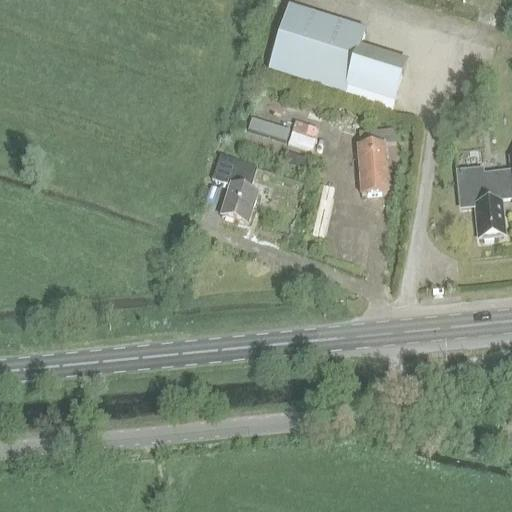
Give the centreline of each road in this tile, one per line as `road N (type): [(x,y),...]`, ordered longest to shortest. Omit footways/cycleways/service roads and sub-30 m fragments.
road 1 (unclassified): [(0,451),(324,419),(511,358)]
road 2 (primary): [(0,372),(511,321)]
